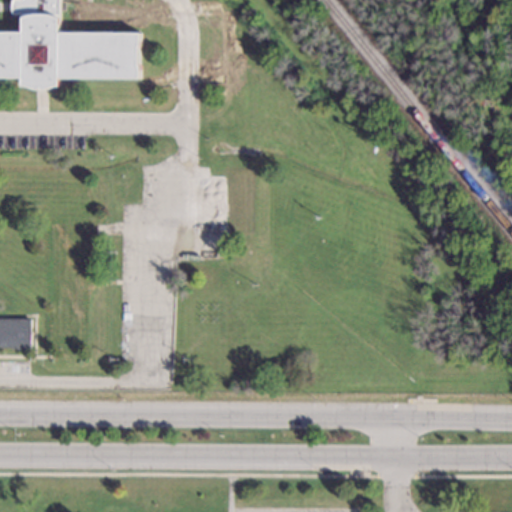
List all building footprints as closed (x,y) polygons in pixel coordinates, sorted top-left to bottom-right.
[(61,0),(61,32),(142,32),(142,78),(61,77),(61,86),(55,86),(43,89),(43,87),(40,87),(40,89),(30,86),(23,86),(23,78),(0,78),(0,31),(23,32),(23,14),(14,14),(12,5),(13,0),(61,0)] [(252,231),(226,230),(226,168),(252,168),(252,231)] [(83,349),(56,349),(57,212),(0,211),(0,184),(84,185),(83,349)] [(227,260),(236,260),(236,270),(203,270),(203,258),(227,258),(227,260)] [(198,262),(197,273),(182,273),(182,262),(198,262)] [(0,318),(30,319),(30,350),(12,349),(12,348),(0,347),(0,318)]
